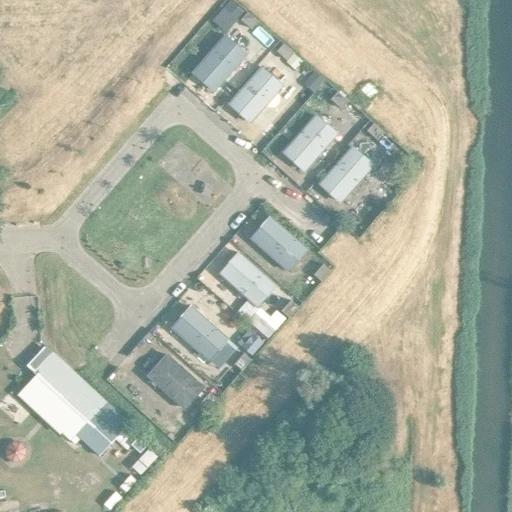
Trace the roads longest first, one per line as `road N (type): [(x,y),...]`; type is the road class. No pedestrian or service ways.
road 1 (unclassified): [(177,96),(258,167),(142,298),(61,227)]
road 2 (unclassified): [(61,227),(177,96)]
road 3 (unknown): [(7,230),(16,336),(0,349)]
